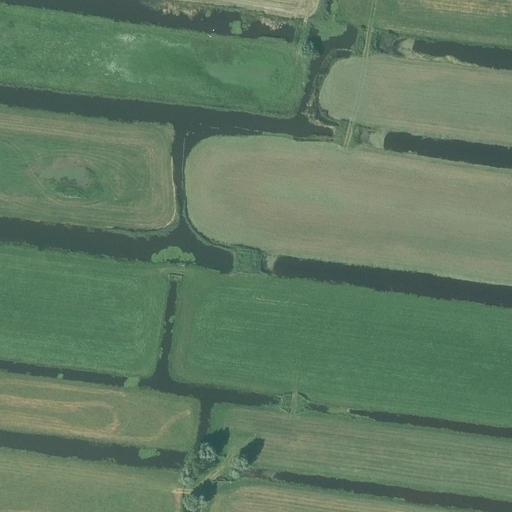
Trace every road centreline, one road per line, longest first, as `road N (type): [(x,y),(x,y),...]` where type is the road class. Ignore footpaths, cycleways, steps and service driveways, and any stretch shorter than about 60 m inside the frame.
road 1 (track): [(231,511),(224,499),(197,493),(229,456),(290,417),(292,360),(253,298),(245,274),(250,249),(209,199),(234,162),(344,150),(372,0)]
road 2 (track): [(511,256),(227,221)]
road 3 (track): [(199,45),(295,59),(310,0)]
